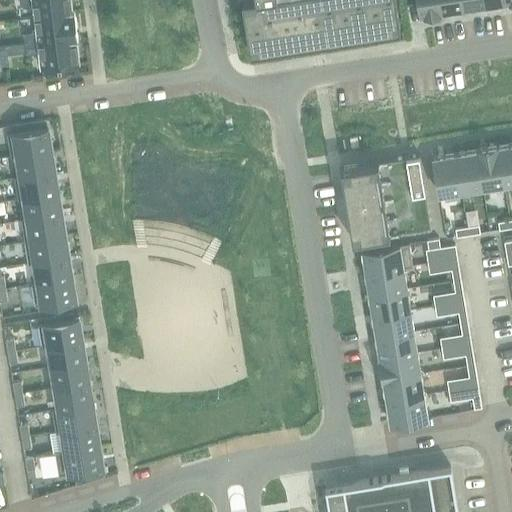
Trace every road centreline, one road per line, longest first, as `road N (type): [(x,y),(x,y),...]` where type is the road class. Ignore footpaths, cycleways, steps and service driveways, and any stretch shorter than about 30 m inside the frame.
road 1 (residential): [(279,87),(335,420),(326,444)]
road 2 (residential): [(511,48),(279,87)]
road 3 (residential): [(0,111),(219,77)]
road 4 (residential): [(326,444),(490,426)]
